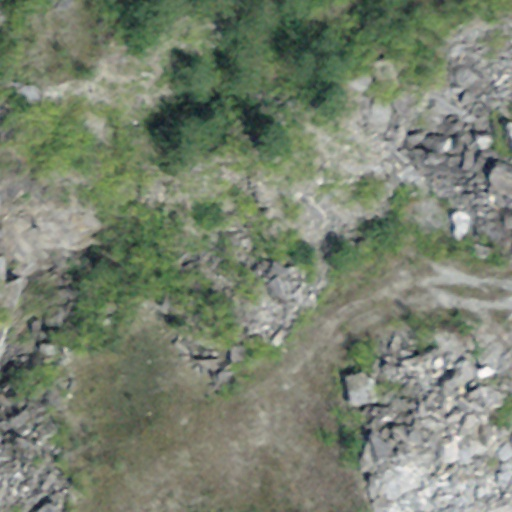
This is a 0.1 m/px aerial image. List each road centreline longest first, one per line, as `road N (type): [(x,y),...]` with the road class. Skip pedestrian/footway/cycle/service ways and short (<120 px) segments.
road 1 (track): [(51,0),(66,86),(132,109),(434,0)]
road 2 (track): [(511,300),(472,294),(383,312),(287,375),(145,511)]
